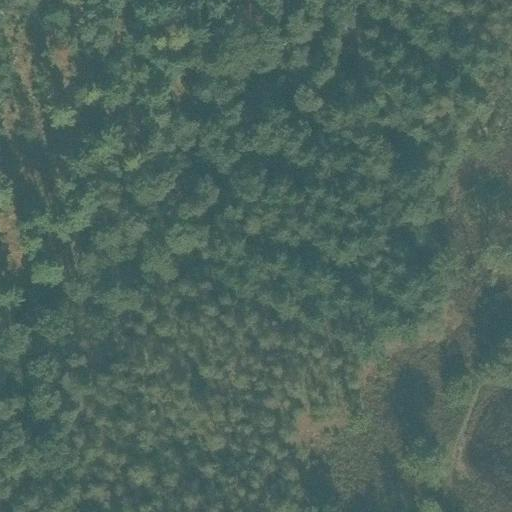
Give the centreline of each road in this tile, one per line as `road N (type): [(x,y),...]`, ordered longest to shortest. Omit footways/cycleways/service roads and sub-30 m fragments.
road 1 (track): [(390,0),(321,127),(105,351),(54,462),(0,511)]
road 2 (track): [(0,331),(42,302),(106,231),(201,102),(256,0)]
